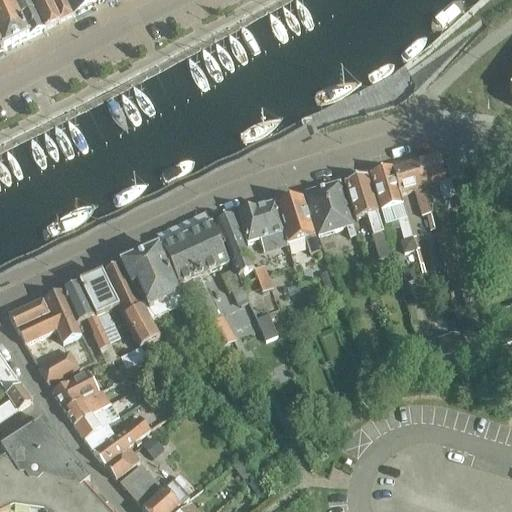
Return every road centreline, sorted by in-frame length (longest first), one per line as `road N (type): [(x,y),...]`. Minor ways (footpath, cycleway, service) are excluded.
road 1 (tertiary): [(0,305),(329,157),(426,128)]
road 2 (tertiary): [(0,90),(176,0)]
road 3 (residential): [(426,128),(433,91),(511,26)]
road 4 (residential): [(46,412),(132,511)]
